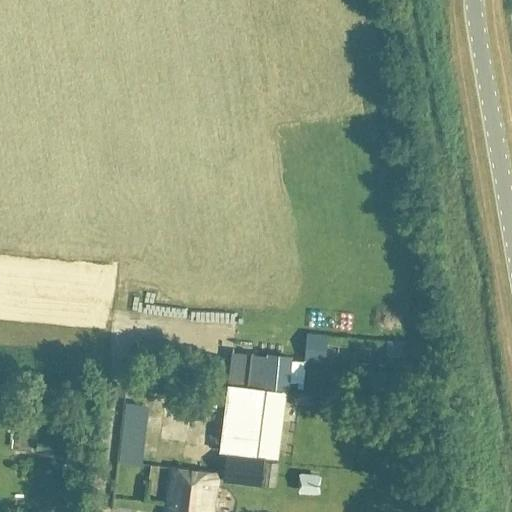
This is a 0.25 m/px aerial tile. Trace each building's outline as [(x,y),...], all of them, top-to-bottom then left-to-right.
[(290,358),(267,356),(265,383),(287,385),(290,358)] [(273,457),(281,394),(263,392),(263,388),(228,384),(219,451),(228,452),(224,482),(260,487),(260,486),(275,488),(278,462),(263,460),(263,456),(273,457)] [(142,463),(144,445),(121,442),(119,461),(142,463)] [(211,511),(217,472),(169,466),(163,511),(211,511)] [(317,492),(319,477),(300,474),(299,490),(317,492)]
